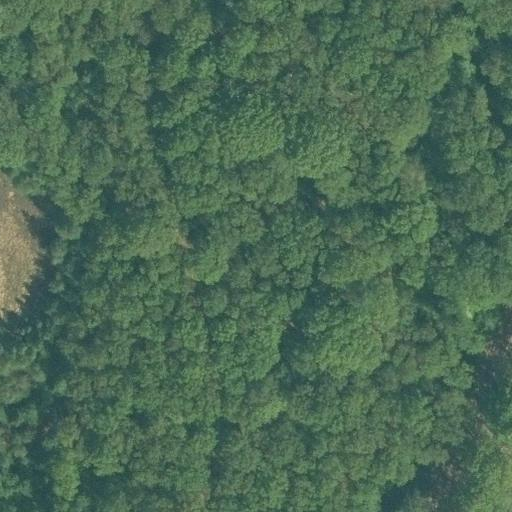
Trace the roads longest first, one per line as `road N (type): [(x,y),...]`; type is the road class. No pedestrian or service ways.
road 1 (track): [(227,511),(224,324),(167,161),(163,0)]
road 2 (unclassified): [(434,511),(511,324)]
